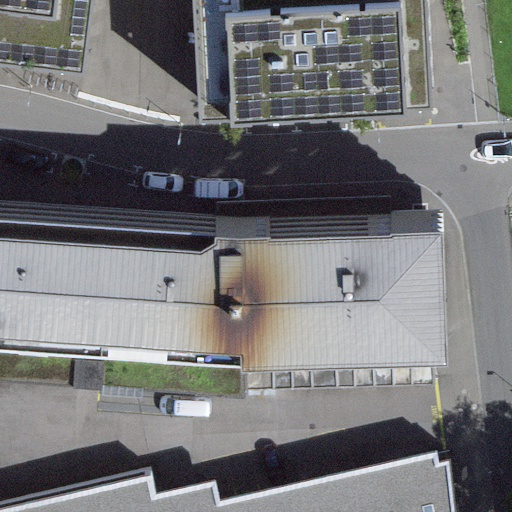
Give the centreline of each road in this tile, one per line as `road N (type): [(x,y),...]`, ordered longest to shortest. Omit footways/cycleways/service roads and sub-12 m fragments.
road 1 (residential): [(0,117),(143,153),(348,168),(480,165)]
road 2 (residential): [(480,165),(511,448)]
